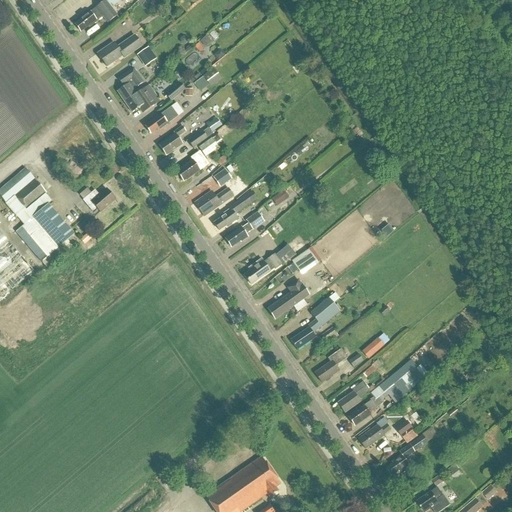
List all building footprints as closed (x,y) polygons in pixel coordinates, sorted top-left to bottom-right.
[(75,25),(81,31),(89,25),(91,27),(103,17),(108,23),(117,15),(111,8),(120,1),(120,0),(106,0),(106,1),(91,12),(75,25)] [(113,43),(97,54),(106,67),(122,56),(124,59),(141,46),(134,36),(117,48),(113,43)] [(200,42),(205,48),(212,42),(206,36),(200,42)] [(194,47),(200,53),(204,50),(198,44),(194,47)] [(148,48),(136,56),(145,68),(157,60),(148,48)] [(299,72),(304,69),(299,63),(294,66),(299,72)] [(117,92),(124,102),(138,93),(135,88),(143,83),(133,69),(118,79),(122,85),(123,85),(124,86),(117,92)] [(220,78),(213,69),(203,77),(203,78),(209,86),(220,78)] [(179,83),(165,95),(170,102),(185,90),(179,83)] [(139,108),(143,113),(155,104),(144,88),(138,93),(124,102),(131,113),(139,108)] [(178,116),(172,107),(146,126),(151,134),(160,127),(161,129),(178,116)] [(202,130),(187,141),(192,149),(207,138),(205,136),(221,125),(216,118),(206,125),(208,127),(202,131),(202,130)] [(160,146),(166,155),(175,148),(176,149),(183,144),(178,137),(186,131),(182,126),(173,132),(175,134),(166,140),(166,141),(160,146)] [(192,160),(183,166),(184,167),(177,172),(183,181),(193,174),(195,174),(200,170),(195,162),(203,157),(203,158),(216,149),(209,140),(197,149),(199,152),(191,158),(192,160)] [(185,144),(173,153),(181,164),(193,156),(185,144)] [(52,201),(45,193),(47,192),(26,168),(0,190),(0,196),(24,224),(16,231),(43,261),(75,234),(49,203),(52,201)] [(212,177),(219,187),(231,179),(224,169),(212,177)] [(204,212),(206,215),(233,196),(227,188),(215,197),(211,191),(194,203),(201,214),(204,212)] [(87,205),(91,202),(100,212),(115,199),(106,189),(96,197),(92,192),(82,200),(87,205)] [(212,223),(218,231),(226,226),(227,227),(238,219),(234,214),(255,199),(250,191),(241,198),(228,208),(229,209),(219,216),(220,217),(212,223)] [(283,203),(288,198),(284,192),(278,196),(283,203)] [(246,220),(248,223),(242,228),(241,227),(225,239),(231,247),(240,241),(241,242),(248,237),(246,234),(264,221),(258,212),(246,220)] [(339,213),(331,219),(334,223),(343,217),(339,213)] [(0,298),(32,270),(0,233),(0,298)] [(244,275),(251,285),(270,271),(275,268),(275,269),(282,265),(283,266),(305,249),(296,238),(276,254),(275,254),(264,262),(262,259),(249,268),(250,270),(244,275)] [(291,261),(301,275),(318,263),(308,249),(291,261)] [(291,294),(267,310),(275,320),(310,297),(302,286),(302,287),(299,282),(288,289),(291,294)] [(307,326),(308,327),(290,341),(297,350),(315,337),(312,332),(339,312),(329,298),(310,313),(315,320),(307,326)] [(339,335),(333,326),(319,336),(323,342),(333,335),(335,338),(339,335)] [(383,335),(362,352),(368,359),(389,342),(383,335)] [(328,358),(330,362),(315,373),(321,383),(339,370),(336,366),(347,358),(341,349),(328,358)] [(348,361),(353,368),(363,362),(358,355),(348,361)] [(363,404),(354,411),(355,412),(348,416),(355,426),(370,414),(371,416),(378,411),(375,407),(381,404),(380,402),(387,397),(393,405),(406,395),(405,394),(423,379),(414,368),(417,366),(412,359),(368,395),(371,399),(363,404)] [(363,374),(366,378),(375,371),(381,366),(377,361),(371,367),(363,374)] [(358,398),(369,390),(363,382),(352,390),(353,392),(337,403),(344,413),(360,402),(358,398)] [(407,419),(395,427),(398,432),(408,426),(406,424),(409,422),(407,419)] [(385,435),(384,434),(390,430),(387,424),(380,429),(377,425),(358,439),(366,449),(385,435)] [(404,458),(427,442),(423,436),(418,439),(418,438),(409,445),(399,452),(401,455),(391,462),(392,463),(385,468),(390,476),(397,471),(398,472),(409,465),(404,458)] [(382,454),(391,453),(389,441),(380,443),(382,454)] [(205,497),(215,511),(241,511),(267,494),(270,498),(278,492),(274,487),(279,484),(261,458),(205,497)] [(456,464),(449,469),(454,476),(461,470),(456,464)] [(441,474),(432,480),(436,486),(445,480),(441,474)] [(483,493),(489,500),(498,493),(492,485),(483,493)] [(424,511),(425,511),(431,508),(433,511),(439,511),(449,505),(442,495),(437,488),(417,501),(424,511)] [(476,511),(482,507),(475,500),(460,511),(476,511)]
